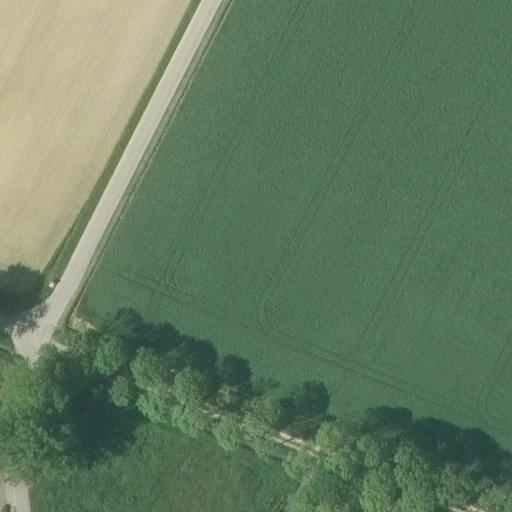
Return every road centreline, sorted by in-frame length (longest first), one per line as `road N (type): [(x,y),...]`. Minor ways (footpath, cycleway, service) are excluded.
road 1 (track): [(44,337),(66,353),(473,511)]
road 2 (unclassified): [(44,337),(213,0)]
road 3 (unclassified): [(23,511),(28,414),(44,337)]
